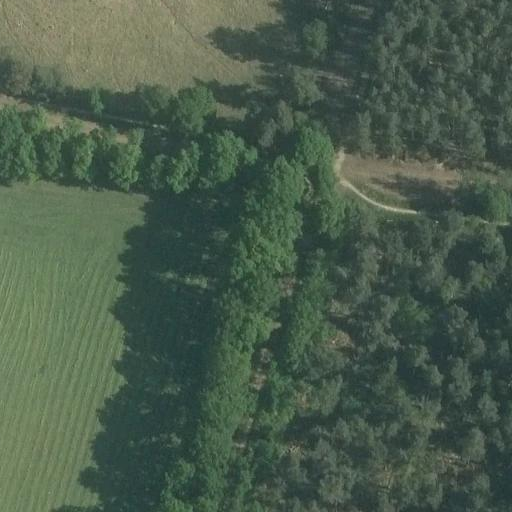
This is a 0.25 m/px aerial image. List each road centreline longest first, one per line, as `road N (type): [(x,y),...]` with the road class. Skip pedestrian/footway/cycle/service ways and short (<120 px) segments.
road 1 (track): [(220,511),(295,260),(291,194)]
road 2 (track): [(0,110),(235,156),(291,194)]
road 3 (track): [(323,171),(511,193)]
road 4 (track): [(323,171),(369,0)]
